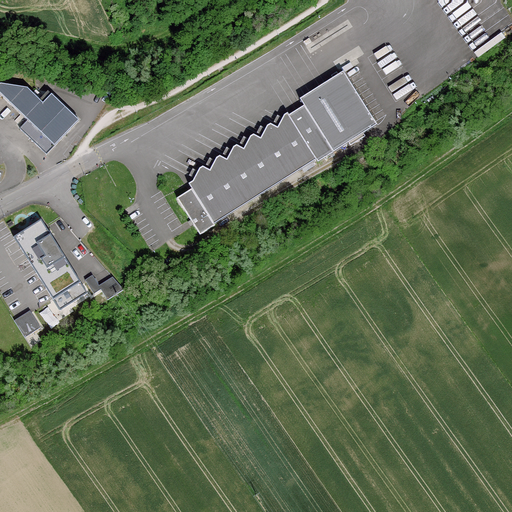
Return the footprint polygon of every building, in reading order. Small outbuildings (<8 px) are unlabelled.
[(290,112),(318,156),(320,158),(378,120),(344,68),(301,96),(305,102),(290,112)] [(28,88),(2,85),(0,86),(0,93),(29,120),(21,128),(48,154),(80,120),(53,95),(48,100),(44,104),(34,93),(28,88)] [(48,100),(38,89),(34,93),(44,104),(48,100)] [(285,112),(278,124),(271,121),(268,123),(262,135),(254,132),(251,134),(245,146),(238,143),(235,145),(228,157),(218,156),(211,168),(204,164),(194,179),(190,182),(193,187),(179,196),(202,232),(216,222),(216,221),(318,156),(290,112),(288,110),(285,112)] [(103,300),(54,228),(29,245),(77,318),(103,300)] [(27,337),(45,328),(36,309),(17,319),(27,337)]
